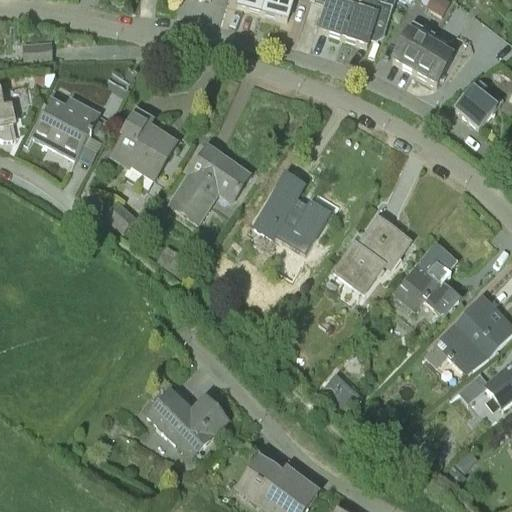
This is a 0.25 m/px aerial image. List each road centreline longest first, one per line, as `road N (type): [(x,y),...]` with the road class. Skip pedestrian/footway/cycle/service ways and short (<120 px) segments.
road 1 (residential): [(511,220),(440,156),(323,92),(123,32),(0,12)]
road 2 (residential): [(385,511),(308,468),(181,334)]
